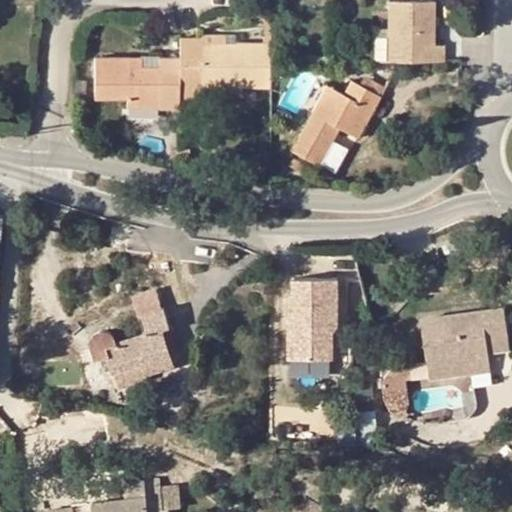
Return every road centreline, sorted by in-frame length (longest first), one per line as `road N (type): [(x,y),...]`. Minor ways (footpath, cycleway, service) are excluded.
road 1 (unclassified): [(0,166),(103,199),(293,235),(391,229),(473,202),(511,199)]
road 2 (unclassified): [(489,136),(423,185),(365,199),(222,191),(50,155)]
road 3 (unclassified): [(92,0),(74,11),(59,39),(50,155)]
